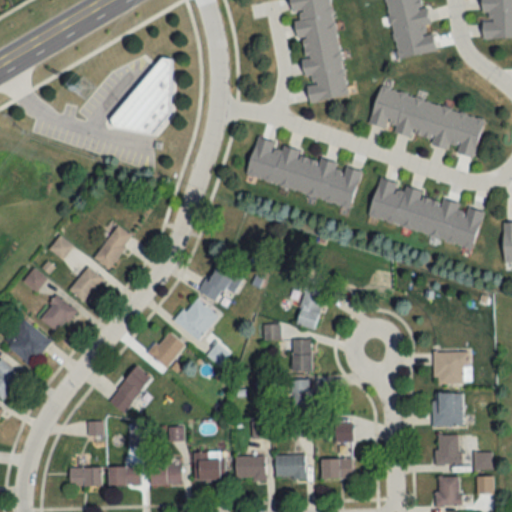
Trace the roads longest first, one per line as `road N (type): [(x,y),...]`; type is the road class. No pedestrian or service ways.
road 1 (residential): [(19,511),(21,476),(42,421),(160,269),(192,192),(218,85),(201,0)]
road 2 (residential): [(453,0),(462,45),(511,88),(508,171),(462,182),(214,107)]
road 3 (residential): [(391,511),(391,430),(372,346)]
